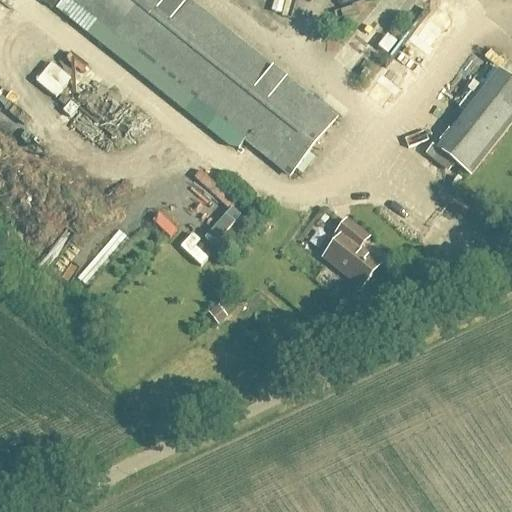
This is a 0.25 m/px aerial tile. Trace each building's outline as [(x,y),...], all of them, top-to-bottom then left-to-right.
[(65,0),(291,180),(340,120),(190,0),(65,0)] [(335,31),(343,35),(349,17),(341,14),(335,31)] [(387,35),(377,48),(394,61),(404,48),(387,35)] [(473,178),(511,128),(511,80),(503,73),(441,153),(473,178)] [(452,161),(438,150),(433,146),(426,155),(445,170),(452,161)] [(362,289),(382,266),(361,249),(369,239),(349,222),(336,237),(340,240),(325,259),(362,289)] [(160,266),(152,275),(170,291),(177,282),(160,266)] [(125,301),(133,312),(143,305),(136,294),(125,301)]
